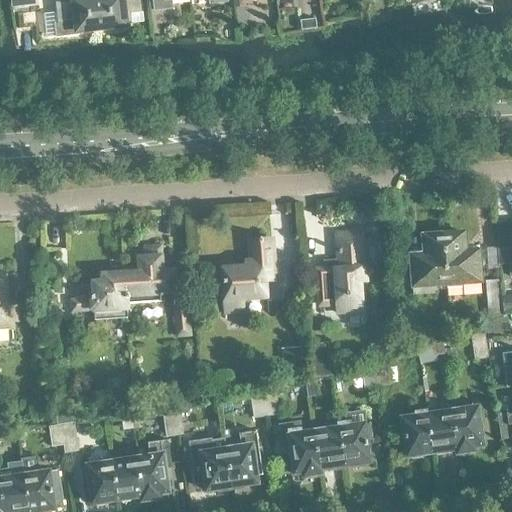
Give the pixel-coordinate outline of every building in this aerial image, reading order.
[(71,0),(55,2),(57,23),(55,24),(56,36),(77,34),(77,32),(126,26),(126,24),(132,24),(131,13),(143,12),(141,0),(71,0)] [(153,0),(154,10),(172,8),(170,0),(189,0),(190,5),(191,5),(190,0),(153,0)] [(314,19),(299,20),(300,29),(315,28),(314,19)] [(443,234),(446,284),(480,281),(478,251),(465,252),(464,233),(443,234)] [(355,234),(337,235),(339,263),(325,264),(325,270),(318,270),(319,282),(318,282),(319,301),(320,301),(320,306),(332,305),(333,314),(359,312),(357,281),(363,281),(360,240),(355,241),(355,234)] [(433,285),(446,284),(443,234),(422,236),(423,254),(410,255),(413,295),(434,293),(433,285)] [(265,282),(273,281),(271,239),(250,241),(251,267),(222,269),(225,311),(244,310),(244,300),(266,299),(265,282)] [(139,271),(123,272),(124,296),(127,296),(127,303),(160,301),(160,296),(162,296),(162,293),(174,293),(173,270),(161,271),(160,247),(145,248),(146,265),(138,266),(139,271)] [(127,303),(127,296),(125,296),(124,296),(123,272),(102,274),(103,281),(93,282),(94,298),(75,299),(76,310),(93,309),(94,319),(128,317),(127,303)] [(0,329),(11,328),(11,321),(17,321),(16,304),(7,305),(5,276),(0,276),(0,329)] [(487,324),(501,318),(499,283),(484,284),(487,324)] [(182,306),(173,307),(175,330),(184,330),(182,306)] [(489,339),(510,336),(510,331),(505,318),(488,325),(489,339)] [(475,360),(488,357),(484,331),(471,333),(475,360)] [(510,336),(489,339),(490,349),(511,347),(510,336)] [(435,356),(445,354),(443,341),(433,342),(435,356)] [(312,344),(314,375),(336,373),(335,347),(325,348),(325,343),(312,344)] [(303,371),(301,346),(299,346),(279,348),(281,372),(303,371)] [(374,364),(377,385),(390,383),(387,363),(374,364)] [(364,387),(377,385),(374,364),(362,366),(364,387)] [(306,396),(316,394),(314,384),(304,385),(306,396)] [(263,394),(266,415),(279,413),(275,392),(263,394)] [(253,417),(266,415),(263,394),(250,397),(253,417)] [(482,445),(476,402),(463,404),(464,409),(452,411),(457,449),(458,453),(473,450),(473,447),(482,445)] [(496,414),(509,413),(508,403),(495,405),(496,414)] [(457,449),(452,411),(451,406),(438,408),(439,413),(427,415),(433,453),(457,449)] [(178,434),(178,430),(175,410),(162,411),(165,436),(178,434)] [(433,453),(427,415),(426,410),(414,412),(414,416),(401,418),(407,457),(433,453)] [(511,412),(509,413),(496,414),(500,438),(511,435),(511,429),(511,424),(511,412)] [(344,466),(370,462),(364,425),(363,413),(349,415),(349,421),(337,423),(338,429),(344,466)] [(122,429),(132,428),(130,414),(120,416),(122,429)] [(61,423),(64,444),(66,453),(80,450),(76,420),(61,423)] [(53,446),(64,444),(61,423),(50,424),(53,446)] [(344,466),(338,429),(326,430),(325,425),(313,427),(314,432),(320,469),(344,466)] [(320,469),(314,432),(301,434),(301,429),(288,430),(294,473),(304,472),(304,476),(321,473),(320,469)] [(225,444),(232,487),(258,483),(257,476),(263,474),(256,430),(239,433),(240,442),(225,444)] [(224,436),(189,442),(194,475),(199,474),(200,485),(207,484),(208,491),(232,487),(225,444),(224,436)] [(137,459),(143,496),(143,500),(159,498),(158,494),(168,493),(162,450),(149,452),(149,457),(137,459)] [(143,496),(137,459),(136,454),(124,456),(125,461),(112,463),(118,500),(143,496)] [(36,474),(35,468),(33,456),(20,458),(21,460),(22,470),(23,470),(28,504),(29,511),(34,511),(55,509),(55,508),(63,507),(58,471),(36,474)] [(118,500),(112,463),(111,458),(99,459),(100,464),(87,466),(92,504),(118,500)] [(22,470),(21,460),(7,463),(8,468),(0,468),(0,485),(3,511),(29,511),(28,504),(23,470),(22,470)]
